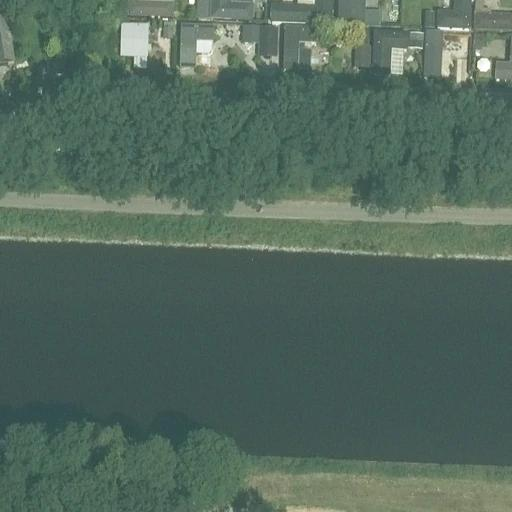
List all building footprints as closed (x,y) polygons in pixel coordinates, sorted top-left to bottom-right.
[(210,0),(210,22),(252,24),(253,7),(251,7),(251,0),(210,0)] [(331,0),(313,0),(312,9),(271,8),(271,26),(331,28),(331,0)] [(365,0),(337,0),(336,27),(364,29),(365,0)] [(470,0),(453,0),(453,15),(437,14),(436,32),(469,33),(470,0)] [(173,22),(174,6),(128,4),(127,20),(173,22)] [(0,64),(14,62),(7,15),(0,16),(0,64)] [(511,35),(511,18),(474,16),(473,34),(511,35)] [(148,27),(121,27),(120,60),(147,61),(148,27)] [(181,28),(180,72),(195,72),(196,57),(208,57),(211,54),(211,45),(213,45),(213,29),(181,28)] [(277,31),(223,29),(222,47),(238,47),(238,49),(254,49),(254,51),(262,51),(262,55),(276,56),(277,31)] [(315,47),(316,30),(285,29),(283,73),(298,74),(298,47),(315,47)] [(406,54),(407,36),(374,35),(372,79),(390,80),(392,54),(406,54)] [(469,38),(425,36),(422,82),(434,82),(435,65),(441,65),(441,56),(468,58),(469,38)] [(511,41),(510,41),(510,67),(495,66),(494,84),(511,84),(511,41)]
